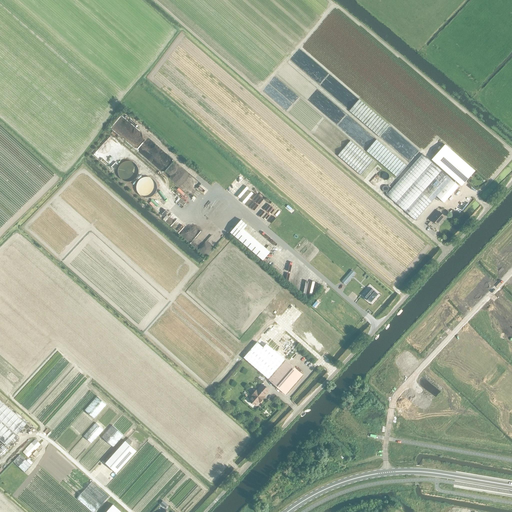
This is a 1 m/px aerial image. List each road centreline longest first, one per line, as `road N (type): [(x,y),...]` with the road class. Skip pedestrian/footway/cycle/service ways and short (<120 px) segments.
road 1 (unclassified): [(204,511),(511,182)]
road 2 (track): [(418,225),(154,0)]
road 3 (secondary): [(511,485),(378,472),(287,511)]
road 4 (track): [(37,431),(131,511)]
